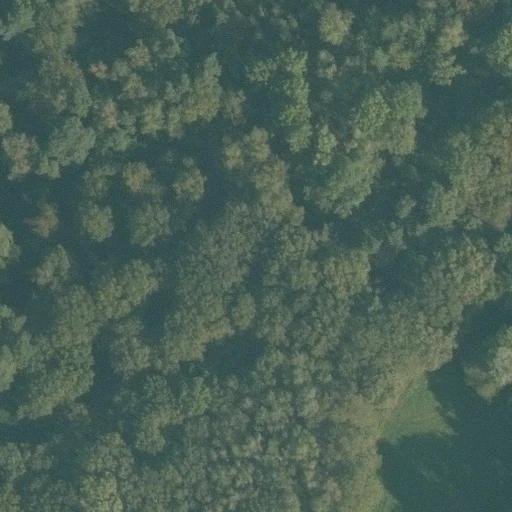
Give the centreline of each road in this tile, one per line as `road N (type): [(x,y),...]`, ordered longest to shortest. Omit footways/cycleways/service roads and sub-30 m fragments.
road 1 (track): [(511,143),(0,409)]
road 2 (track): [(511,344),(411,410),(373,412),(347,381),(350,346),(426,232),(442,179)]
